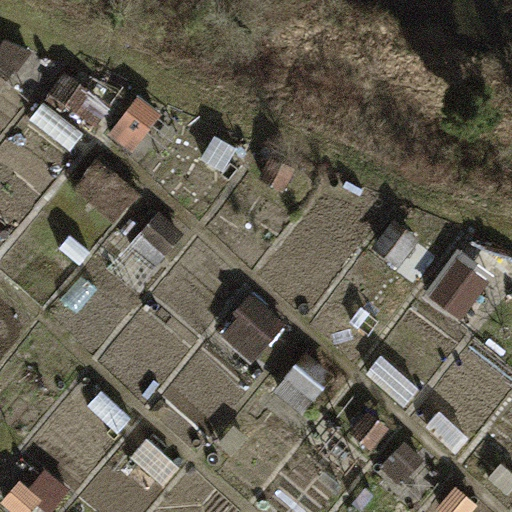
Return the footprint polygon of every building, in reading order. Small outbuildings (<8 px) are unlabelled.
[(149,198),(112,165),(93,187),(130,220),(149,198)] [(198,238),(174,216),(134,261),(158,282),(198,238)] [(438,242),(417,223),(390,253),(411,272),(438,242)] [(419,299),(381,266),(363,287),(400,320),(419,299)] [(498,295),(470,271),(440,305),(468,329),(498,295)] [(299,341),(255,302),(227,333),(271,373),(299,341)] [(352,380),(326,358),(295,393),(320,416),(352,380)] [(431,468),(409,448),(377,484),(399,504),(431,468)] [(52,511),(67,495),(36,468),(6,501),(17,511),(52,511)] [(491,511),(472,497),(460,511),(491,511)]
